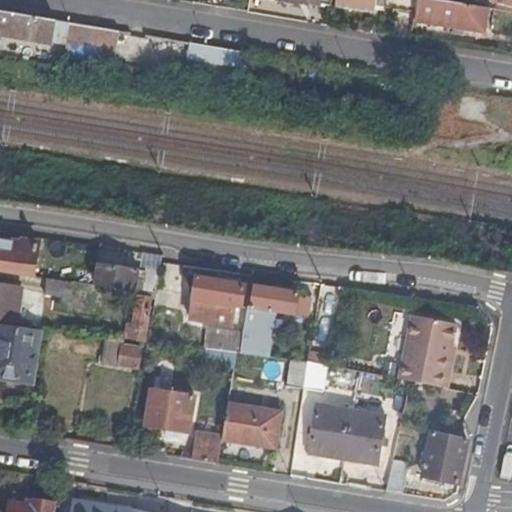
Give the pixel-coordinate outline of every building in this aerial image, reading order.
[(416,0),(336,0),(335,7),(374,13),(376,0),(382,0),(382,7),(414,13),(416,0)] [(483,31),(487,9),(436,0),(418,0),(415,19),(483,31)] [(0,11),(0,35),(27,40),(38,41),(52,44),(55,21),(0,11)] [(66,42),(91,46),(93,27),(62,22),(61,30),(68,31),(66,42)] [(93,27),(91,46),(115,49),(118,31),(93,27)] [(165,39),(162,54),(188,58),(188,59),(245,69),(248,53),(165,39)] [(38,41),(27,40),(26,46),(37,48),(38,41)] [(0,240),(0,272),(33,277),(38,244),(21,242),(20,244),(0,240)] [(156,294),(160,268),(145,266),(144,272),(99,266),(96,286),(136,291),(156,294)] [(198,278),(191,320),(232,326),(235,307),(242,308),(245,286),(227,283),(221,282),(198,278)] [(69,297),(71,282),(59,280),(46,279),(44,294),(69,297)] [(0,287),(0,322),(15,325),(21,290),(0,287)] [(256,288),(251,287),(248,307),(252,308),(256,288)] [(240,354),(261,356),(268,311),(295,315),(296,311),(306,312),(309,296),(283,292),(272,290),(256,288),(252,308),(248,307),(243,335),(240,354)] [(155,300),(156,294),(136,291),(129,341),(145,343),(152,300),(155,300)] [(409,315),(396,379),(440,389),(449,347),(454,325),(409,315)] [(0,327),(0,370),(13,373),(11,381),(31,384),(38,334),(0,327)] [(243,335),(207,329),(204,350),(206,350),(236,353),(240,354),(243,335)] [(102,363),(119,365),(121,349),(104,346),(102,363)] [(121,349),(119,365),(119,366),(138,369),(141,349),(122,346),(121,349)] [(440,389),(445,390),(454,348),(449,347),(440,389)] [(234,369),(236,353),(206,350),(204,365),(234,369)] [(304,390),(308,362),(290,359),(286,387),(304,390)] [(326,365),(308,362),(304,390),(322,392),(326,365)] [(0,379),(11,381),(13,373),(0,370),(0,379)] [(153,391),(147,429),(188,434),(194,398),(153,391)] [(229,405),(223,441),(276,450),(282,414),(229,405)] [(386,418),(317,406),(309,456),(378,467),(386,418)] [(459,485),(468,440),(433,433),(423,477),(445,482),(452,483),(459,485)] [(193,462),(219,466),(221,449),(196,445),(193,462)] [(393,464),(386,492),(402,495),(408,468),(393,464)] [(174,511),(73,499),(71,511),(174,511)] [(9,511),(53,511),(55,504),(34,501),(33,506),(11,502),(9,511)]
